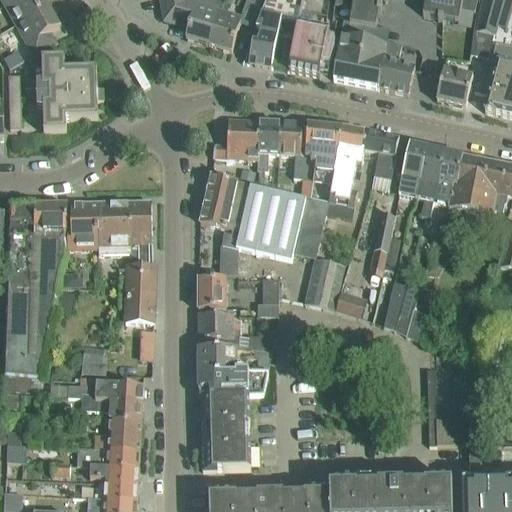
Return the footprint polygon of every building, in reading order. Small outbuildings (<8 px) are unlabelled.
[(19,0),(0,0),(4,8),(19,0)] [(49,11),(42,0),(19,0),(4,8),(17,29),(49,11)] [(187,5),(186,0),(148,0),(149,1),(155,0),(159,0),(165,24),(187,5)] [(300,24),(304,0),(268,0),(261,20),(269,21),(270,18),(281,21),(300,24)] [(336,0),(335,8),(353,11),(350,27),(355,28),(376,32),(379,16),(381,16),(382,11),(380,10),(381,0),(336,0)] [(438,25),(443,25),(443,23),(459,26),(461,13),(474,16),(478,0),(426,0),(423,19),(439,22),(438,25)] [(511,15),(511,0),(484,0),(481,14),(478,35),(495,39),(497,29),(508,32),(511,15)] [(209,49),(220,15),(187,5),(165,24),(190,32),(187,42),(209,49)] [(60,31),(49,11),(17,29),(34,59),(57,47),(51,36),(60,31)] [(233,56),(238,37),(243,22),(220,15),(209,49),(233,56)] [(271,72),(281,21),(270,18),(269,21),(261,20),(256,33),(262,34),(259,49),(254,48),(250,68),(271,72)] [(299,28),(289,75),(320,81),(322,69),(330,71),(335,45),(327,44),(328,41),(326,41),(328,34),(299,28)] [(489,62),(495,39),(478,35),(474,34),(471,59),(489,62)] [(366,45),(341,41),(334,84),(379,93),(386,64),(383,63),(385,48),(366,45)] [(413,80),(416,71),(403,68),(395,66),(396,61),(400,62),(402,49),(386,46),(385,48),(383,63),(386,64),(379,93),(409,99),(409,97),(413,80)] [(511,121),(511,52),(501,51),(485,116),(511,121)] [(41,63),(43,136),(67,136),(66,124),(98,123),(98,104),(103,105),(103,93),(97,93),(97,74),(64,75),(65,62),(41,63)] [(466,111),(471,92),(473,80),(444,74),(441,85),(437,104),(466,111)] [(8,81),(9,90),(20,90),(20,80),(8,81)] [(20,99),(20,90),(9,90),(9,99),(20,99)] [(20,108),(20,99),(9,99),(9,108),(20,108)] [(20,116),(20,108),(9,108),(9,117),(20,116)] [(20,125),(20,116),(9,117),(9,125),(20,125)] [(259,164),(260,126),(230,124),(229,151),(216,149),(214,161),(234,164),(258,165),(258,164),(259,164)] [(21,134),(20,125),(9,125),(9,134),(21,134)] [(279,160),(279,127),(260,126),(259,164),(258,164),(258,165),(258,175),(268,175),(268,159),(279,160)] [(301,160),(302,148),(303,128),(279,127),(279,160),(296,161),(294,183),(313,184),(315,167),(311,166),(311,161),(301,160)] [(338,164),(343,132),(308,129),(306,149),(302,148),(301,160),(311,161),(311,166),(315,167),(313,184),(333,187),(338,164)] [(361,169),(364,153),(360,152),(364,136),(343,132),(338,164),(333,187),(331,204),(356,209),(359,194),(354,193),(359,168),(361,169)] [(374,181),(392,185),(400,142),(364,136),(360,152),(364,153),(379,156),(374,181)] [(420,185),(427,151),(410,148),(400,199),(417,203),(419,192),(416,191),(418,184),(420,185)] [(435,195),(445,155),(427,151),(420,185),(418,184),(416,191),(419,192),(417,203),(424,205),(422,220),(430,222),(433,205),(435,195)] [(457,189),(462,158),(445,155),(435,195),(433,205),(449,209),(451,197),(449,196),(450,191),(453,192),(454,188),(457,189)] [(511,200),(511,168),(462,158),(457,189),(454,188),(453,192),(450,191),(449,196),(451,197),(449,209),(449,211),(492,219),(493,213),(501,215),(504,199),(511,200)] [(301,224),(306,204),(251,191),(252,189),(238,186),(211,179),(201,227),(233,235),(231,239),(226,238),(226,237),(224,237),(222,251),(239,255),(239,254),(292,265),(301,224)] [(310,205),(306,204),(301,224),(324,230),(329,206),(311,202),(310,205)] [(152,206),(131,207),(132,236),(137,236),(138,249),(133,249),(133,257),(134,268),(128,268),(126,327),(155,328),(157,270),(153,270),(152,206)] [(132,236),(131,207),(101,208),(101,233),(101,237),(100,238),(100,250),(104,250),(104,256),(102,256),(102,258),(133,257),(133,249),(138,249),(137,236),(132,236)] [(68,237),(68,228),(67,208),(35,209),(36,238),(68,237)] [(101,233),(101,208),(71,208),(72,253),(100,253),(100,250),(100,238),(101,237),(101,233)] [(68,260),(68,251),(68,237),(36,238),(35,209),(8,209),(8,229),(6,248),(8,248),(2,379),(41,383),(55,320),(59,301),(63,286),(60,285),(68,260)] [(388,256),(391,241),(395,221),(382,218),(375,253),(388,256)] [(511,228),(510,228),(500,272),(511,273),(511,228)] [(400,243),(391,241),(388,256),(384,273),(393,275),(400,243)] [(316,264),(305,309),(335,315),(340,296),(346,271),(316,264)] [(494,293),(503,295),(508,274),(498,272),(494,293)] [(227,285),(199,284),(199,314),(226,314),(227,285)] [(279,285),(263,284),(263,309),(279,309),(279,285)] [(395,336),(407,290),(394,287),(384,332),(395,336)] [(420,293),(407,290),(395,336),(407,341),(412,321),(416,308),(420,293)] [(341,297),(336,316),(361,324),(367,304),(341,297)] [(413,321),(412,321),(407,341),(421,347),(428,319),(415,314),(413,321)] [(271,363),(275,342),(249,341),(248,355),(239,355),(239,341),(234,341),(233,318),(199,318),(198,379),(199,379),(199,396),(216,396),(216,400),(249,400),(263,399),(270,369),(271,363)] [(85,351),(83,365),(103,367),(104,353),(85,351)] [(428,375),(428,388),(436,387),(436,375),(428,375)] [(143,406),(144,389),(111,387),(111,393),(96,392),(97,387),(83,386),(83,390),(69,389),(68,402),(82,403),(82,399),(96,399),(95,403),(143,406)] [(436,400),(436,387),(428,388),(428,400),(436,400)] [(7,398),(7,413),(21,413),(21,398),(7,398)] [(142,426),(143,406),(95,403),(96,399),(82,399),(82,403),(82,414),(109,416),(109,424),(142,426)] [(251,474),(250,429),(249,400),(216,400),(201,401),(203,475),(251,474)] [(436,413),(436,400),(428,400),(428,413),(436,413)] [(437,425),(436,413),(428,413),(429,425),(437,425)] [(469,423),(469,449),(481,449),(480,422),(469,423)] [(140,456),(142,426),(109,424),(108,441),(96,440),(95,454),(140,456)] [(437,438),(437,425),(429,425),(429,438),(437,438)] [(9,435),(8,449),(20,450),(21,436),(9,435)] [(437,451),(437,438),(429,438),(429,451),(437,451)] [(28,451),(20,450),(8,449),(6,467),(27,468),(28,451)] [(482,475),(481,449),(469,449),(470,475),(482,475)] [(139,472),(140,456),(95,454),(79,453),(78,471),(90,471),(90,469),(139,472)] [(52,481),(69,481),(70,468),(52,468),(52,481)] [(138,489),(139,472),(90,469),(90,471),(89,483),(106,484),(105,487),(138,489)] [(506,486),(506,491),(480,491),(480,486),(479,486),(463,487),(463,511),(511,511),(511,485),(507,486),(506,486)] [(138,489),(105,487),(100,487),(100,493),(105,493),(105,498),(95,498),(96,491),(80,490),(79,503),(137,506),(138,489)] [(330,490),(330,496),(331,496),(331,511),(452,511),(452,487),(330,490)] [(331,511),(331,496),(330,496),(210,499),(210,511),(331,511)] [(6,498),(5,511),(23,511),(25,499),(6,498)] [(136,511),(137,506),(79,503),(62,502),(60,511),(136,511)]
